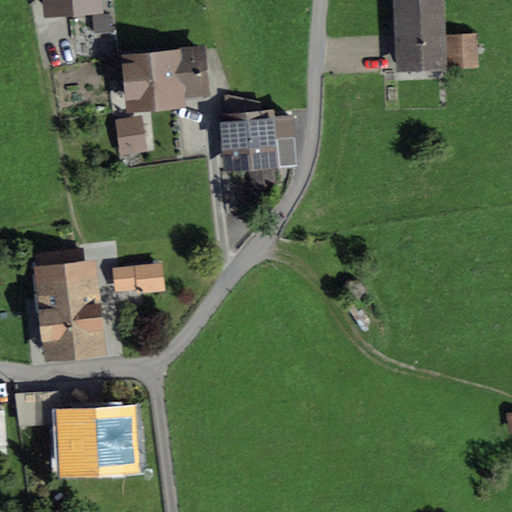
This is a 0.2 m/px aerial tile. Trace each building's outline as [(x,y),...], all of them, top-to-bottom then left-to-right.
[(47,0),(48,9),(97,5),(97,2),(104,1),(104,0),(47,0)] [(403,34),(396,34),(398,64),(474,60),(473,39),(439,40),(437,2),(395,4),(395,18),(402,18),(403,34)] [(134,74),(136,102),(173,99),(173,92),(203,89),(200,50),(109,59),(110,76),(134,74)] [(295,164),(291,116),(265,119),(265,114),(228,117),(228,122),(222,123),(224,147),(230,146),(232,163),(275,159),(276,166),(295,164)] [(121,123),(125,149),(140,147),(136,121),(121,123)] [(40,299),(41,313),(49,312),(54,353),(102,347),(95,284),(88,285),(85,265),(81,266),(79,250),(37,255),(39,271),(44,271),(47,298),(40,299)] [(118,267),(120,286),(139,284),(139,289),(160,287),(157,266),(121,270),(120,267),(118,267)] [(65,418),(67,464),(130,461),(128,415),(65,418)]
